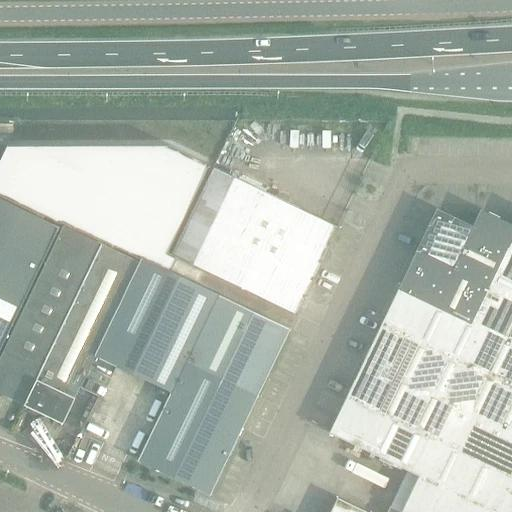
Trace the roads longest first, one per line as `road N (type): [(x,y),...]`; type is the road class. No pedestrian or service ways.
road 1 (unclassified): [(0,15),(511,3)]
road 2 (primary): [(511,42),(0,50)]
road 3 (primary): [(0,81),(511,80)]
road 4 (unclassified): [(247,511),(409,162),(511,164)]
road 5 (unclassified): [(135,511),(0,449)]
